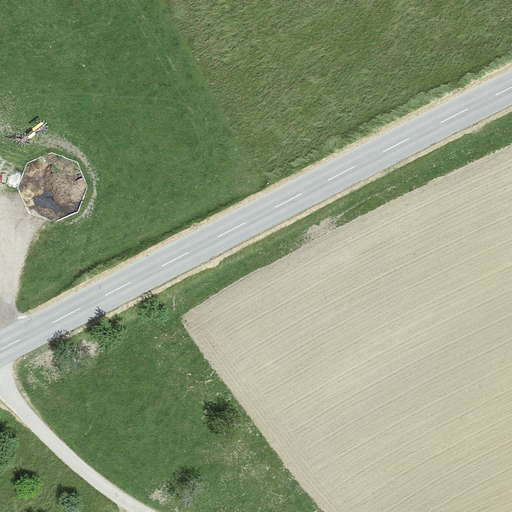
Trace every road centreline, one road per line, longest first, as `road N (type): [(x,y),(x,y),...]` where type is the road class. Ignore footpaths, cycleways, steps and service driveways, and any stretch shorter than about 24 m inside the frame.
road 1 (tertiary): [(511,92),(0,353)]
road 2 (track): [(0,370),(56,447),(145,511)]
